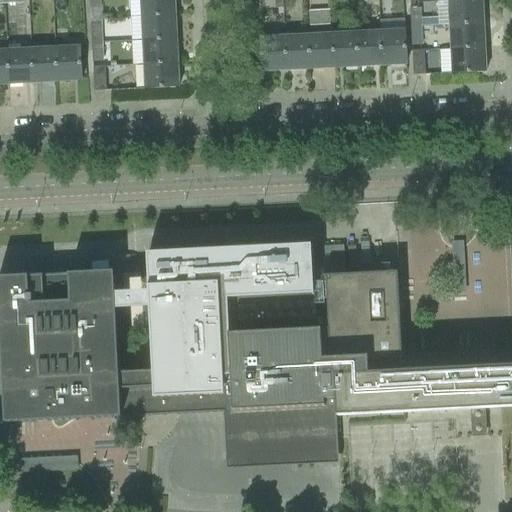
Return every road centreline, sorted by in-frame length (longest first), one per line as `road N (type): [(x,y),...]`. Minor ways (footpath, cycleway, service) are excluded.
road 1 (secondary): [(0,189),(511,164)]
road 2 (secondary): [(511,125),(217,139)]
road 3 (secondary): [(217,139),(0,149)]
road 4 (unknown): [(317,511),(314,495),(284,473),(211,475),(187,467),(175,459),(169,420)]
road 5 (residential): [(217,139),(212,0)]
